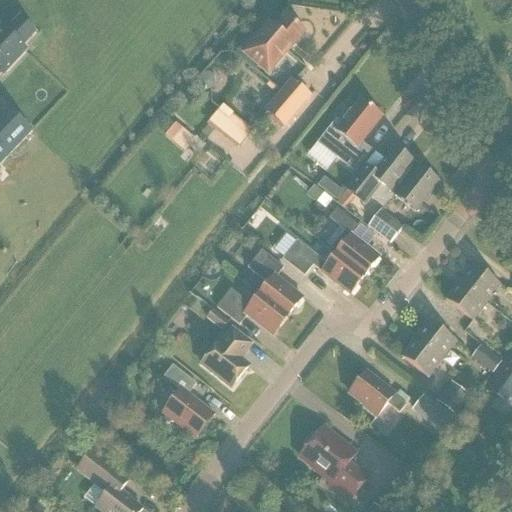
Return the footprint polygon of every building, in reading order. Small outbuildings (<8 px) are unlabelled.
[(306,33),(287,16),(276,29),(268,23),(241,54),(268,78),(306,33)] [(0,26),(0,74),(2,77),(27,51),(23,47),(35,33),(19,18),(6,31),(0,26)] [(285,129),(312,98),(291,80),(264,112),(285,129)] [(361,142),(381,118),(360,101),(342,125),(336,120),(318,144),(354,173),(372,151),(361,142)] [(0,165),(32,133),(6,108),(0,114),(0,165)] [(238,150),(249,136),(218,112),(207,126),(238,150)] [(176,122),(164,136),(183,153),(195,140),(176,122)] [(390,193),(413,163),(394,149),(375,174),(365,166),(346,191),(364,206),(373,195),(385,205),(393,196),(390,193)] [(415,213),(438,183),(419,168),(396,198),(415,213)] [(325,177),(318,186),(328,194),(327,196),(336,204),(345,193),(325,177)] [(336,255),(364,277),(379,259),(351,237),(359,228),(336,210),(329,220),(344,232),(338,240),(344,245),(336,255)] [(391,243),(404,228),(381,210),(374,220),(369,226),(391,243)] [(364,277),(336,255),(327,266),(297,242),(282,261),(305,278),(313,267),(350,296),(364,277)] [(259,296),(287,319),(302,300),(276,279),(283,269),(261,252),(248,269),(268,285),(259,296)] [(459,283),(486,304),(500,286),(473,265),(459,283)] [(472,322),(486,304),(459,283),(445,301),(472,322)] [(287,319),(259,296),(251,307),(231,291),(216,309),(239,327),(247,317),(273,337),(287,319)] [(222,332),(228,324),(212,311),(206,320),(222,332)] [(414,340),(442,361),(456,343),(429,322),(414,340)] [(199,367),(231,392),(251,367),(242,360),(254,346),(232,329),(220,344),(219,342),(199,367)] [(428,379),(442,361),(414,340),(400,357),(428,379)] [(503,364),(481,347),(472,360),(493,376),(503,364)] [(511,350),(484,392),(506,406),(511,397),(511,350)] [(172,424),(195,442),(215,418),(187,396),(196,385),(173,367),(163,379),(180,392),(172,402),(162,403),(165,425),(172,424)] [(406,406),(394,397),(394,396),(366,374),(349,395),(364,407),(362,409),(375,420),(387,405),(399,415),(406,406)] [(455,417),(470,398),(451,383),(436,402),(455,417)] [(440,435),(454,418),(425,395),(411,412),(440,435)] [(355,456),(322,430),(315,439),(311,436),(303,446),(307,449),(299,458),(332,483),(328,488),(348,504),(367,480),(348,465),(355,456)] [(140,511),(142,511),(121,495),(131,482),(117,471),(94,453),(80,472),(108,493),(96,509),(99,511),(140,511)]
